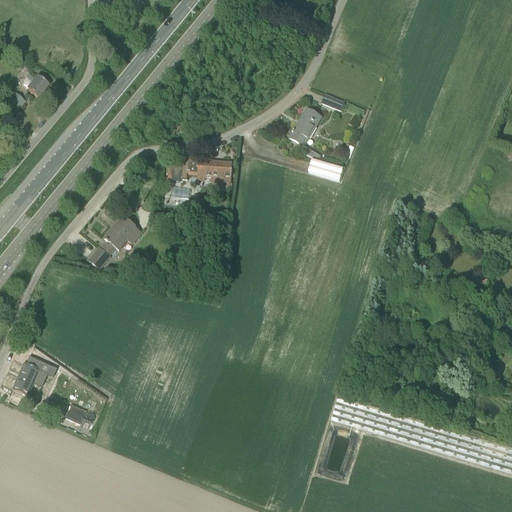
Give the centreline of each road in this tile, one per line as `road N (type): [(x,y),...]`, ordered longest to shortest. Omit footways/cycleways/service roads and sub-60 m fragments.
road 1 (unclassified): [(0,363),(43,263),(124,165),(139,154),(213,146),(286,102),(312,70),(343,0)]
road 2 (secondary): [(0,268),(222,0)]
road 3 (secondary): [(190,0),(0,232)]
road 4 (residential): [(0,182),(84,83),(90,0)]
